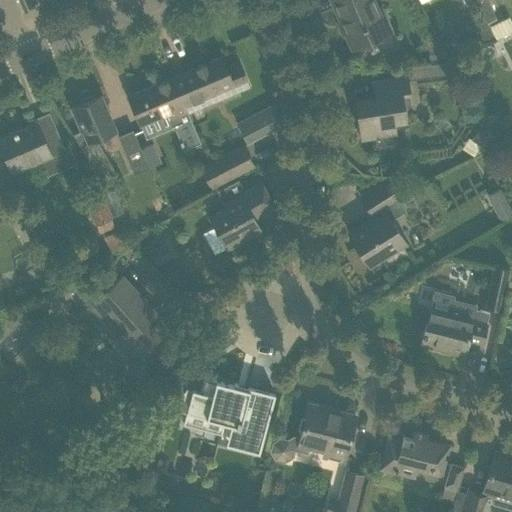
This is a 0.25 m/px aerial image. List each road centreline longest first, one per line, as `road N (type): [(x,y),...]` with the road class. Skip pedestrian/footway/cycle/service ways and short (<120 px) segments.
road 1 (residential): [(274,0),(312,101),(301,247),(307,305)]
road 2 (residential): [(307,305),(326,343),(353,370),(511,416)]
road 3 (residential): [(29,55),(159,0)]
